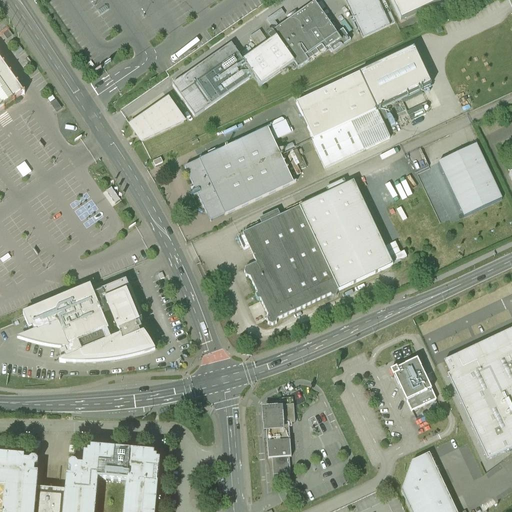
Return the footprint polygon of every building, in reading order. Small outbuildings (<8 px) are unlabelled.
[(377,0),(344,0),(363,40),(390,27),(377,0)] [(438,0),(390,0),(401,21),(425,8),(427,12),(442,6),(438,0)] [(231,45),(172,86),(195,118),(253,77),(260,87),(294,64),(298,70),(329,48),(333,54),(351,41),(343,30),(336,35),(315,3),(303,11),(302,10),(301,11),(301,13),(273,33),(271,31),(269,31),(267,32),(266,35),(271,42),(243,62),(241,60),(243,58),(240,53),(238,55),(231,45)] [(414,50),(359,75),(377,112),(431,86),(414,50)] [(0,116),(2,115),(27,98),(0,59),(0,116)] [(377,112),(359,75),(359,74),(296,104),(313,141),(311,142),(324,170),(330,167),(390,139),(377,112)] [(168,101),(145,117),(130,127),(141,143),(181,124),(184,123),(168,101)] [(268,129),(184,168),(195,191),(191,192),(190,196),(194,198),(197,196),(210,223),(293,184),(273,142),(291,133),(285,122),(268,130),(268,129)] [(476,146),(438,163),(464,219),(502,201),(476,146)] [(259,227),(242,234),(256,264),(245,269),(244,273),(246,277),(250,279),(257,294),(255,295),(255,297),(256,301),(258,302),(260,301),(267,317),(266,321),(268,325),(272,327),(276,325),(278,321),(320,301),(331,296),(331,297),(333,298),(336,297),(337,294),(336,293),(393,267),(353,183),(344,187),(341,182),(323,190),(326,196),(277,218),(275,213),(256,221),(259,227)] [(115,205),(120,202),(111,189),(106,193),(115,205)] [(143,321),(126,281),(103,291),(106,298),(97,302),(90,288),(23,315),(30,330),(34,328),(36,333),(18,340),(30,344),(43,347),(61,350),(60,363),(83,363),(105,362),(130,359),(155,351),(144,332),(141,333),(137,324),(143,321)] [(511,337),(449,365),(492,463),(511,453),(511,337)] [(437,405),(416,359),(389,371),(411,417),(437,405)] [(271,481),(288,480),(286,420),(298,420),(297,405),(275,406),(276,412),(261,413),(262,431),(266,431),(267,461),(270,461),(271,481)] [(156,511),(161,464),(155,454),(92,450),(84,456),(84,466),(73,466),(71,469),(68,472),(66,495),(65,511),(156,511)] [(35,468),(38,466),(38,461),(36,458),(33,458),(30,461),(25,460),(24,459),(0,456),(0,511),(37,511),(39,493),(39,473),(35,473),(35,468)] [(405,493),(414,511),(458,511),(433,456),(417,464),(405,493)] [(65,511),(66,495),(39,493),(37,511),(65,511)] [(482,505),(484,511),(486,511),(497,504),(494,497),(482,505)]
